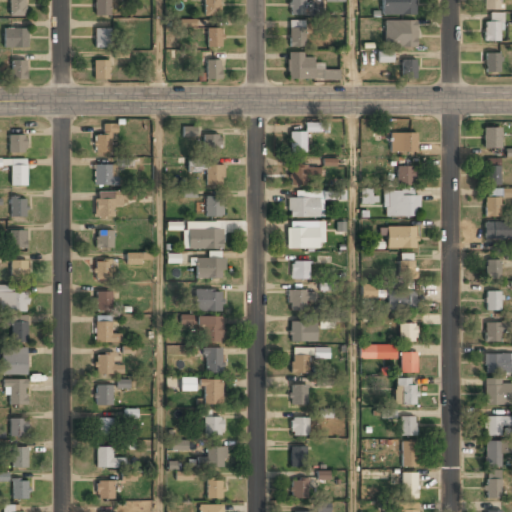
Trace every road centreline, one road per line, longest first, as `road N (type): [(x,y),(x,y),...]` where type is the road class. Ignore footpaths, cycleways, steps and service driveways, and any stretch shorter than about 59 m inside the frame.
road 1 (residential): [(449,0),(452,511)]
road 2 (secondary): [(511,101),(0,103)]
road 3 (residential): [(61,0),(63,511)]
road 4 (residential): [(255,0),(256,511)]
